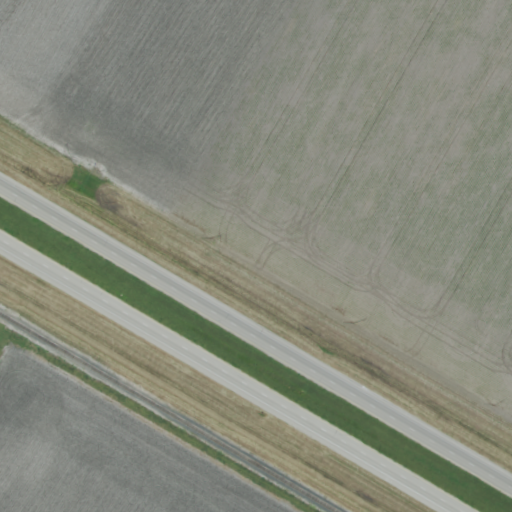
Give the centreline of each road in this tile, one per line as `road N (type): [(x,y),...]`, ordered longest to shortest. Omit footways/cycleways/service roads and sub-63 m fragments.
road 1 (trunk): [(511,491),(0,190)]
road 2 (trunk): [(0,246),(453,511)]
